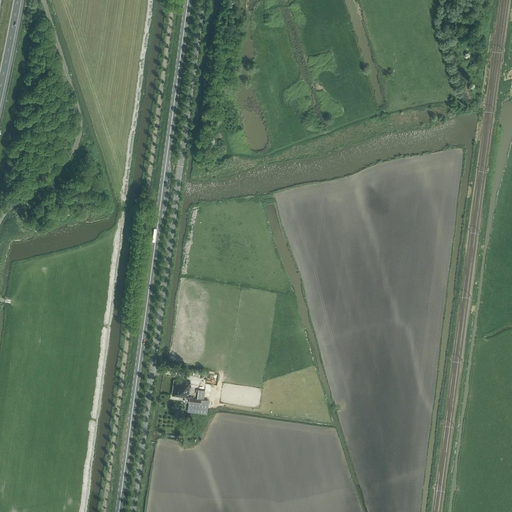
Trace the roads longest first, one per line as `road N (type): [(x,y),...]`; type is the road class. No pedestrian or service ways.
road 1 (primary): [(120,511),(188,0)]
road 2 (unclassified): [(134,511),(202,0)]
road 3 (unclassified): [(45,0),(81,132),(76,147),(0,221)]
